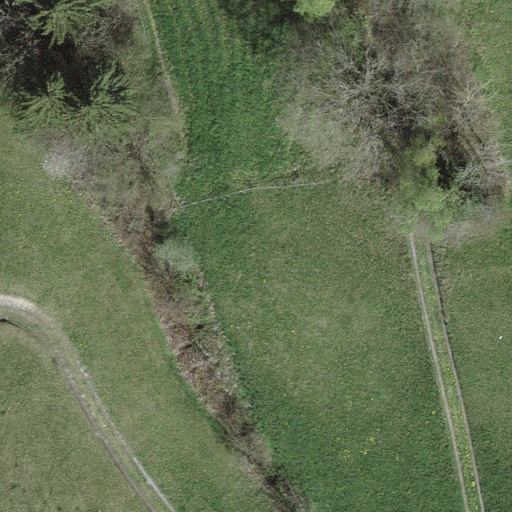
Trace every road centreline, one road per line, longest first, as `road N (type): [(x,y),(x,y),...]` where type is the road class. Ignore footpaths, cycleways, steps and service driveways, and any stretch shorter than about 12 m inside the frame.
road 1 (track): [(472,511),(380,0)]
road 2 (track): [(0,307),(42,322),(168,511)]
